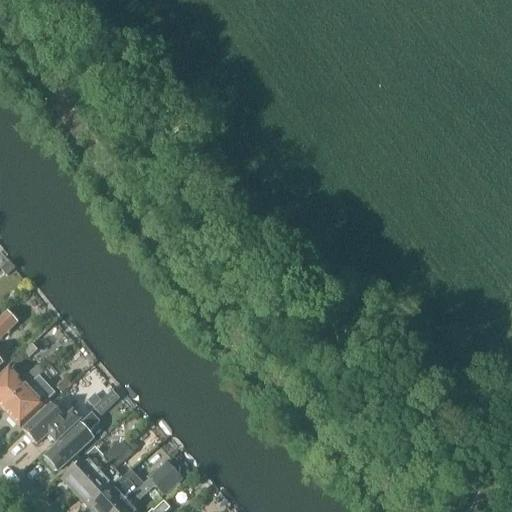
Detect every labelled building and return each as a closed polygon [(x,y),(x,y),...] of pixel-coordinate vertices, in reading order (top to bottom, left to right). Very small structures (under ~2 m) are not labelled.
[(13,269),(7,263),(0,269),(5,275),(13,269)] [(0,366),(2,365),(0,363),(0,339),(16,325),(6,314),(0,319),(0,366)] [(52,327),(12,365),(18,370),(58,333),(52,327)] [(0,407),(3,410),(26,388),(41,374),(35,368),(20,382),(10,372),(0,380),(0,407)] [(70,387),(64,380),(55,389),(61,396),(70,387)] [(26,388),(3,410),(9,417),(7,420),(16,429),(18,427),(19,428),(42,407),(52,398),(36,381),(27,390),(26,388)] [(95,396),(87,403),(93,409),(100,402),(95,396)] [(109,409),(102,402),(93,410),(100,417),(109,409)] [(51,406),(22,433),(26,436),(25,439),(30,444),(33,444),(36,447),(47,437),(55,445),(80,422),(71,413),(63,420),(51,406)] [(99,424),(95,420),(91,415),(44,459),(45,460),(44,463),(47,467),(51,467),(57,473),(92,441),(87,435),(99,424)] [(72,489),(77,495),(126,450),(120,443),(102,460),(94,452),(63,480),(65,482),(63,483),(70,491),(72,489)] [(81,503),(88,511),(121,481),(113,473),(132,456),(126,450),(77,495),(83,501),(81,503)] [(134,495),(115,511),(134,511),(132,510),(155,488),(163,497),(181,480),(167,465),(134,495)] [(115,511),(134,495),(129,489),(128,489),(121,481),(88,511),(89,511),(115,511)]
